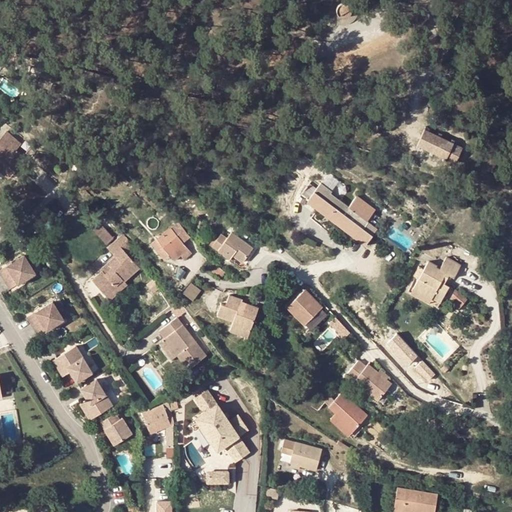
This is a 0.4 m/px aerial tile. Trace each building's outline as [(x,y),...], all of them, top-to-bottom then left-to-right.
[(352,11),(352,8),(350,6),(348,5),(346,4),(344,4),(341,5),(340,6),(338,8),(337,10),(338,13),(338,15),(340,17),(342,18),(344,19),(347,19),(349,18),(351,16),(352,13),(352,11)] [(3,167),(11,174),(26,157),(18,149),(22,144),(10,134),(12,132),(8,128),(2,134),(4,135),(0,139),(0,162),(4,165),(3,167)] [(425,128),(417,144),(455,162),(463,147),(425,128)] [(0,162),(0,170),(8,177),(11,174),(3,167),(4,165),(0,162)] [(320,207),(338,221),(349,206),(332,193),(333,191),(321,182),(314,191),(325,200),(320,207)] [(325,200),(314,191),(309,198),(320,207),(325,200)] [(356,198),(349,206),(338,221),(356,236),(361,229),(374,212),(356,198)] [(76,208),(91,225),(95,221),(97,219),(82,202),(76,208)] [(114,237),(100,221),(95,221),(91,225),(107,243),(114,237)] [(179,221),(178,222),(153,242),(166,258),(170,254),(175,260),(182,255),(189,249),(183,242),(191,235),(179,221)] [(361,229),(356,236),(367,244),(373,238),(361,229)] [(228,237),(221,232),(212,244),(230,258),(234,254),(243,261),(253,247),(232,231),(228,237)] [(113,254),(131,241),(124,233),(108,247),(113,254)] [(125,251),(134,244),(131,241),(113,254),(116,256),(118,259),(110,265),(113,269),(105,275),(102,272),(93,280),(107,296),(116,288),(115,287),(123,280),(125,281),(140,268),(125,251)] [(189,249),(182,255),(185,259),(192,253),(189,249)] [(0,268),(0,279),(6,290),(32,274),(21,256),(0,268)] [(116,256),(100,269),(102,272),(105,275),(113,269),(110,265),(118,259),(116,256)] [(442,288),(444,283),(449,274),(454,277),(461,264),(447,257),(441,268),(437,266),(439,264),(428,259),(424,268),(419,277),(414,287),(425,292),(422,298),(438,306),(446,291),(442,288)] [(212,260),(208,266),(221,277),(225,272),(212,260)] [(415,275),(419,277),(424,268),(419,266),(415,275)] [(190,301),(199,292),(191,285),(182,293),(190,301)] [(414,287),(411,292),(422,298),(425,292),(414,287)] [(288,306),(305,323),(323,307),(306,289),(288,306)] [(466,299),(456,291),(451,300),(460,307),(466,299)] [(234,320),(232,323),(251,329),(259,307),(242,300),(243,299),(230,294),(226,304),(221,303),(218,314),(234,320)] [(178,316),(188,309),(182,301),(172,309),(178,317),(178,316)] [(23,317),(34,335),(60,320),(49,302),(23,317)] [(323,307),(305,323),(310,328),(327,311),(323,307)] [(330,319),(346,336),(351,331),(335,314),(330,319)] [(189,369),(208,355),(178,316),(178,317),(159,331),(165,338),(159,342),(166,350),(171,346),(189,369)] [(230,329),(248,336),(251,329),(232,323),(230,329)] [(60,370),(67,366),(70,370),(77,381),(92,371),(76,344),(53,358),(60,370)] [(393,383),(388,379),(379,371),(369,363),(366,365),(360,359),(348,373),(378,399),(393,383)] [(60,370),(63,374),(70,370),(67,366),(60,370)] [(379,371),(388,379),(390,376),(381,369),(379,371)] [(96,377),(80,387),(87,397),(90,402),(83,406),(90,418),(113,404),(96,377)] [(497,396),(507,396),(506,379),(500,379),(501,385),(497,385),(497,396)] [(169,395),(170,394),(175,391),(170,384),(164,388),(169,395)] [(229,421),(207,389),(195,398),(205,412),(196,418),(217,450),(224,445),(235,462),(238,460),(250,452),(239,436),(248,429),(239,414),(229,421)] [(352,432),(358,425),(368,415),(343,391),(329,406),(336,413),(342,418),(339,420),(352,432)] [(87,397),(80,402),(83,406),(90,402),(87,397)] [(178,400),(171,401),(172,408),(179,407),(178,400)] [(174,439),(174,423),(173,411),(168,402),(143,412),(148,424),(168,417),(170,423),(167,424),(168,439),(174,439)] [(109,433),(115,443),(132,431),(122,415),(119,417),(115,411),(101,420),(105,428),(107,426),(111,432),(109,433)] [(339,420),(342,418),(336,413),(331,419),(352,438),(361,428),(358,425),(352,432),(339,420)] [(168,417),(148,424),(151,431),(167,424),(170,423),(168,417)] [(292,463),(301,465),(317,469),(322,449),(285,439),(281,451),(287,452),(289,447),(294,448),(292,454),(290,462),(292,463)] [(228,471),(207,471),(207,481),(228,481),(228,471)] [(278,497),(280,489),(266,486),(264,494),(278,497)] [(402,511),(403,509),(416,511),(434,511),(438,494),(398,487),(393,511),(402,511)] [(156,511),(171,511),(172,500),(156,501),(156,511)]
